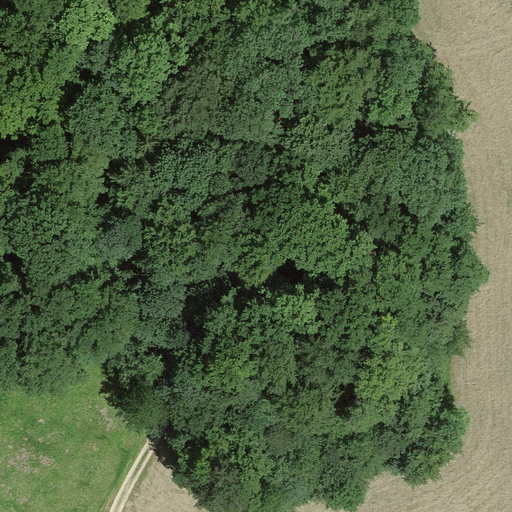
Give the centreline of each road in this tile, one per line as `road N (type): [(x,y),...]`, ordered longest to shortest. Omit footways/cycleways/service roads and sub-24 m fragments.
road 1 (track): [(114,511),(164,415),(164,367),(67,193),(0,152)]
road 2 (track): [(448,409),(460,274),(446,206),(378,0)]
